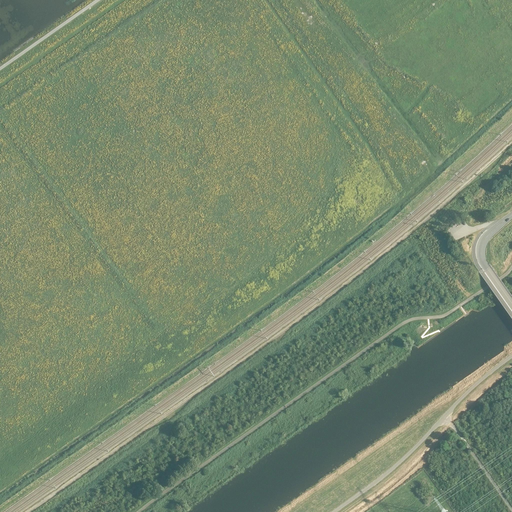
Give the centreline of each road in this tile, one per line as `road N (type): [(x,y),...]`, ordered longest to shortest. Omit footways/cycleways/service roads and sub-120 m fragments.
road 1 (track): [(29,511),(317,306),(511,142)]
road 2 (tertiary): [(330,511),(385,474),(511,356)]
